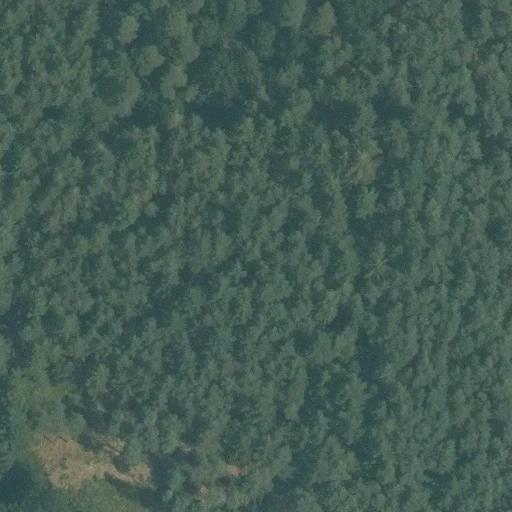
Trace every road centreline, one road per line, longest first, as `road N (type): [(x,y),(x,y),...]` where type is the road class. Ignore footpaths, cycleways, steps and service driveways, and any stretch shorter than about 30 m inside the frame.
road 1 (track): [(5,389),(11,283),(25,233),(64,161),(271,96),(387,24),(462,0)]
road 2 (track): [(511,456),(371,500),(264,487),(140,416),(5,389)]
